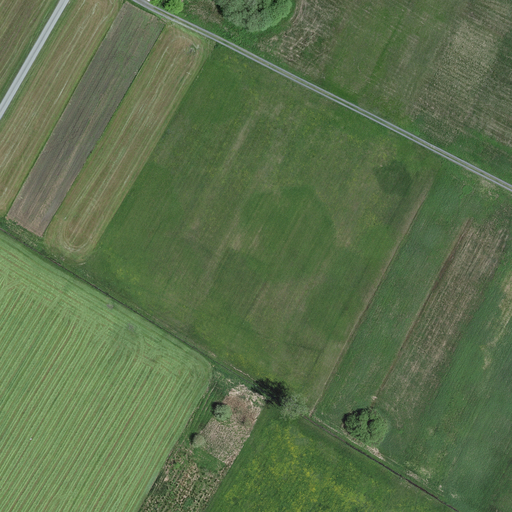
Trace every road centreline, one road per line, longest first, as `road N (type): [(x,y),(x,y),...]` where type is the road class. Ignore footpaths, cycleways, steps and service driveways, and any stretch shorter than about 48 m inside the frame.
road 1 (track): [(144,0),(511,187)]
road 2 (track): [(64,0),(0,113)]
